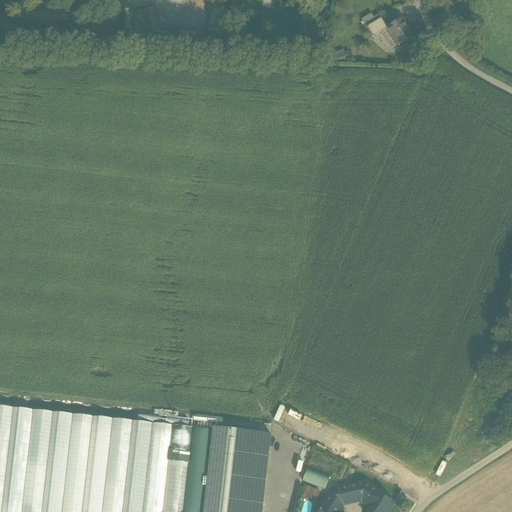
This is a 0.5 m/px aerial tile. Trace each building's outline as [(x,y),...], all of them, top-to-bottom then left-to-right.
[(155,8),(127,12),(131,42),(159,39),(155,8)] [(371,16),(362,21),(366,28),(379,20),(380,19),(378,16),(373,19),(371,16)] [(379,20),(366,28),(372,38),(381,32),(385,30),(379,20)] [(385,30),(381,32),(391,49),(397,45),(397,46),(412,37),(401,20),(385,30)] [(335,59),(348,57),(347,50),(333,52),(335,59)] [(202,511),(212,431),(0,407),(0,511),(202,511)] [(243,511),(252,433),(212,429),(212,431),(202,511),(243,511)] [(300,481),(323,490),(328,478),(305,468),(300,481)] [(378,492),(364,483),(356,485),(359,501),(361,500),(368,505),(363,511),(387,511),(392,505),(376,494),(378,492)] [(299,495),(315,502),(319,491),(303,485),(299,495)] [(356,485),(341,488),(344,504),(359,501),(356,485)] [(341,488),(332,490),(323,504),(325,504),(319,511),(338,511),(337,511),(342,504),(344,504),(341,488)]
